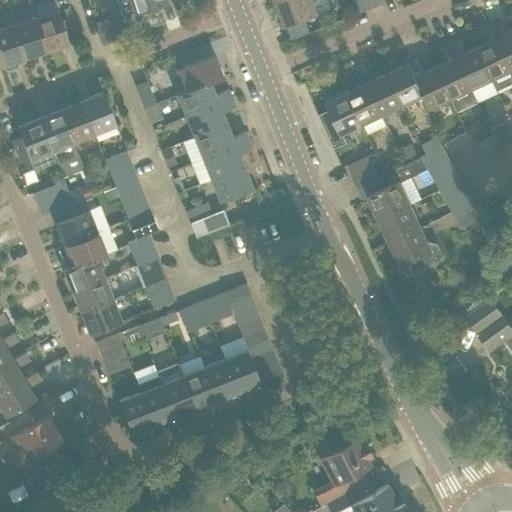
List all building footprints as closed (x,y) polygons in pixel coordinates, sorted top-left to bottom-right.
[(159,5),(167,2),(166,0),(128,0),(133,12),(129,13),(127,20),(131,34),(165,21),(159,5)] [(305,18),(318,14),(312,0),(283,0),(276,3),(284,26),(286,25),(305,18)] [(353,0),(359,12),(370,8),(367,0),(353,0)] [(382,4),(380,0),(367,0),(370,8),(382,4)] [(24,58),(46,51),(32,6),(10,13),(10,14),(24,58)] [(57,9),(35,17),(46,51),(68,43),(65,33),(61,20),(57,9)] [(0,56),(2,65),(3,68),(7,70),(16,67),(18,64),(17,60),(24,58),(10,14),(0,16),(0,18),(3,27),(0,27),(0,56)] [(66,18),(61,20),(65,33),(76,30),(72,16),(66,18)] [(102,45),(113,41),(106,18),(94,22),(102,45)] [(511,29),(506,33),(500,20),(491,24),(511,67),(511,29)] [(489,41),(478,46),(493,79),(498,89),(511,82),(511,67),(491,24),(483,28),(489,41)] [(478,46),(465,52),(459,39),(451,43),(478,101),(472,89),(493,79),(478,46)] [(457,111),(478,101),(451,43),(442,47),(448,60),(436,66),(457,111)] [(176,94),(223,76),(214,54),(176,69),(185,90),(176,93),(176,94)] [(436,66),(423,72),(417,59),(410,62),(430,109),(450,100),(456,111),(457,111),(436,66)] [(430,109),(410,62),(387,73),(402,106),(424,96),(430,109)] [(382,115),(402,106),(387,73),(367,82),(382,115)] [(210,82),(223,77),(223,76),(176,94),(185,115),(231,97),(228,88),(214,94),(210,82)] [(144,107),(155,103),(146,81),(135,85),(144,107)] [(367,82),(347,92),(362,124),(367,135),(381,128),(387,125),(382,115),(367,82)] [(94,133),(116,125),(102,91),(80,100),(94,133)] [(358,126),(362,124),(347,92),(325,102),(329,109),(319,114),(316,106),(315,107),(334,148),(347,142),(346,141),(343,133),(345,132),(358,126)] [(221,111),(235,106),(231,97),(185,115),(193,137),(226,123),(221,111)] [(72,142),(94,133),(80,100),(59,109),(72,142)] [(78,156),(72,142),(59,109),(38,117),(51,150),(52,150),(55,159),(57,164),(78,156)] [(20,136),(11,139),(20,162),(29,158),(29,159),(30,159),(33,168),(55,159),(52,150),(51,150),(38,117),(16,126),(20,136)] [(511,137),(504,122),(490,128),(493,133),(499,146),(511,139),(511,137)] [(244,131),(231,136),(226,123),(193,137),(201,158),(248,139),(244,131)] [(493,133),(477,142),(485,156),(499,148),(499,146),(493,133)] [(426,154),(442,145),(437,136),(421,144),(426,154)] [(238,154),(251,148),(248,139),(201,158),(210,179),(243,166),(238,154)] [(426,167),(447,155),(442,145),(426,154),(421,156),(426,167)] [(167,167),(176,164),(170,147),(161,151),(167,167)] [(108,170),(130,161),(126,150),(104,159),(108,170)] [(351,176),(373,166),(368,155),(346,165),(351,176)] [(432,177),(453,166),(447,155),(426,167),(427,168),(432,177)] [(427,168),(426,167),(421,156),(412,160),(385,173),(378,177),(356,187),(361,198),(367,196),(378,218),(410,203),(399,181),(427,168)] [(113,181),(135,173),(130,161),(108,170),(113,181)] [(219,201),(252,188),(243,166),(210,179),(219,201)] [(356,187),(378,177),(373,166),(351,176),(356,187)] [(438,188),(459,176),(453,166),(432,177),(438,188)] [(117,192),(139,184),(135,173),(113,181),(117,192)] [(36,204),(68,191),(61,175),(51,179),(53,184),(32,193),(36,204)] [(444,198),(465,186),(459,176),(438,188),(444,198)] [(121,204),(143,195),(139,184),(117,192),(121,204)] [(450,209),(471,197),(465,186),(444,198),(450,209)] [(63,206),(72,202),(68,191),(36,204),(41,215),(50,211),(63,206)] [(126,215),(148,206),(143,195),(121,204),(126,215)] [(477,207),(471,197),(450,209),(460,228),(476,220),(470,211),(477,207)] [(63,245),(96,232),(83,198),(72,202),(63,206),(50,211),(63,245)] [(189,222),(212,213),(207,202),(185,211),(189,222)] [(388,241),(420,226),(410,203),(378,218),(388,241)] [(130,226),(152,217),(148,206),(126,215),(130,226)] [(212,213),(189,222),(194,235),(195,237),(209,231),(218,228),(212,213)] [(148,232),(157,229),(152,217),(130,226),(134,237),(135,237),(148,232)] [(438,243),(430,246),(420,226),(388,241),(400,265),(407,262),(413,275),(438,263),(442,253),(438,243)] [(63,245),(58,247),(66,267),(62,268),(62,269),(96,257),(105,254),(105,253),(96,232),(63,245)] [(130,252),(152,243),(148,232),(135,237),(134,237),(134,238),(126,241),(130,252)] [(135,263),(157,255),(152,243),(130,252),(135,263)] [(139,274),(161,266),(157,255),(135,263),(139,274)] [(104,277),(96,257),(62,269),(71,291),(104,277)] [(143,286),(166,277),(161,266),(139,274),(143,286)] [(79,312),(113,299),(104,277),(71,291),(79,312)] [(148,297),(170,288),(166,277),(143,286),(148,297)] [(228,302),(250,294),(246,282),(224,291),(228,302)] [(152,308),(175,299),(170,288),(148,297),(152,308)] [(232,313),(228,302),(224,291),(212,295),(221,318),(232,313)] [(232,313),(254,305),(250,294),(228,302),(232,313)] [(210,322),(221,318),(212,295),(201,300),(210,322)] [(121,321),(121,320),(113,299),(79,312),(88,334),(121,321)] [(469,315),(466,317),(477,332),(489,348),(504,337),(511,331),(511,327),(502,314),(491,299),(469,315)] [(199,327),(210,322),(201,300),(190,304),(199,327)] [(187,331),(199,327),(190,304),(178,309),(187,331)] [(236,325),(259,316),(254,305),(232,313),(235,321),(236,325)] [(177,319),(174,310),(158,317),(162,325),(177,319)] [(241,336),(263,327),(259,316),(236,325),(241,336)] [(158,317),(138,325),(142,335),(162,327),(162,325),(158,317)] [(245,347),(268,338),(263,327),(241,336),(245,347)] [(5,346),(17,339),(13,331),(0,338),(0,364),(12,358),(5,346)] [(122,344),(118,334),(117,333),(113,335),(95,342),(99,353),(122,344)] [(250,358),(272,349),(268,338),(245,347),(246,349),(247,349),(250,358)] [(107,374),(130,365),(122,344),(99,353),(107,374)] [(254,369),(250,358),(247,349),(246,349),(224,358),(238,391),(260,383),(259,381),(254,369)] [(254,369),(277,361),(272,349),(250,358),(254,369)] [(16,366),(29,359),(24,351),(12,358),(0,364),(0,391),(23,378),(16,366)] [(216,400),(238,391),(224,358),(203,366),(216,400)] [(259,381),(281,372),(277,361),(254,369),(259,381)] [(195,408),(182,375),(177,362),(155,371),(157,375),(160,383),(161,383),(174,416),(195,408)] [(195,408),(216,400),(203,366),(182,375),(195,408)] [(28,386),(40,379),(36,370),(23,378),(0,391),(0,409),(4,416),(35,398),(28,386)] [(137,383),(136,383),(139,391),(153,425),(174,416),(161,383),(160,383),(157,375),(137,383)] [(131,433),(153,425),(139,391),(118,400),(131,433)] [(29,458),(62,439),(47,413),(8,436),(16,449),(22,446),(29,458)] [(345,442),(343,438),(339,430),(311,444),(331,481),(312,490),(320,505),(352,489),(356,486),(350,475),(370,465),(367,458),(372,455),(360,434),(345,442)] [(408,511),(398,493),(393,496),(387,484),(357,499),(352,489),(320,505),(325,503),(329,511),(343,511),(352,508),(353,511),(408,511)]
